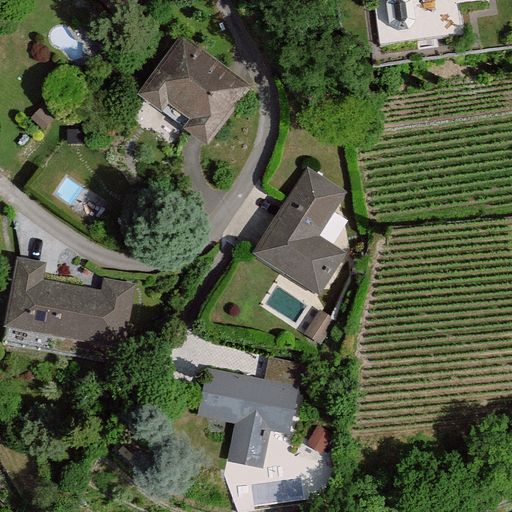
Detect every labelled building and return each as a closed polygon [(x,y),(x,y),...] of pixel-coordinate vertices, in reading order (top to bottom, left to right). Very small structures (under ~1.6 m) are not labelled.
[(101,0),(122,19),(139,0),(101,0)] [(388,0),(387,3),(389,23),(398,30),(408,29),(415,21),(412,0),(388,0)] [(254,87),(181,36),(138,97),(211,148),(254,87)] [(342,188),(309,167),(254,254),(323,298),(349,257),(323,241),(341,213),(330,207),(342,188)] [(48,263),(18,259),(9,335),(130,351),(139,283),(105,279),(103,293),(45,285),(48,263)] [(267,378),(207,366),(197,411),(243,421),(235,458),(263,464),(271,429),(292,433),(301,391),(310,393),(316,364),(272,355),(267,378)]
